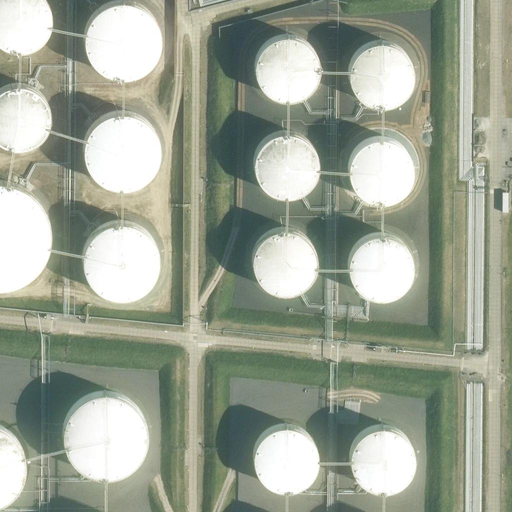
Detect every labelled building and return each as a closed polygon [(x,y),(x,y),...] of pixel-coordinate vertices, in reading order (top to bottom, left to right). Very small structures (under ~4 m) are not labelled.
[(17,49),(19,49),(21,49),(23,49),(25,49),(27,48),(28,48),(30,47),(32,46),(34,45),(36,44),(37,43),(39,42),(41,41),(42,39),(43,38),(45,36),(46,34),(47,33),(48,31),(48,29),(49,26),(50,24),(50,22),(51,20),(51,18),(51,16),(51,14),(50,12),(50,10),(50,9),(49,8),(49,6),(48,5),(47,3),(46,1),(45,0),(0,0),(0,43),(1,44),(2,45),(5,46),(7,47),(9,48),(11,48),(13,49),(15,49),(17,49)] [(119,75),(122,76),(124,75),(126,75),(128,75),(132,74),(135,73),(137,72),(139,72),(141,71),(143,69),(144,68),(146,67),(148,65),(150,63),(151,61),(153,60),(154,58),(155,56),(156,54),(157,52),(157,51),(158,49),(159,47),(159,45),(160,41),(160,39),(160,37),(160,35),(159,32),(159,29),(158,27),(158,25),(157,23),(157,22),(156,20),(154,17),(153,15),(151,14),(150,12),(148,10),(146,8),(144,7),(143,6),(140,4),(138,3),(136,2),(134,1),(131,1),(128,0),(127,0),(115,0),(112,1),(110,1),(108,2),(106,3),(103,5),(101,6),(99,7),(98,8),(96,10),(94,11),(93,13),(92,15),(90,16),(89,19),(88,21),(87,23),(86,24),(86,26),(85,29),(84,32),(84,34),(84,36),(84,38),(84,39),(84,41),(84,44),(85,47),(86,49),(86,50),(87,52),(88,54),(89,57),(90,59),(92,60),(93,62),(94,63),(95,65),(98,67),(99,68),(102,70),(104,71),(107,72),(109,73),(112,74),(114,75),(116,75),(119,75)] [(317,57),(316,54),(315,51),(313,49),(311,46),(310,45),(309,43),(306,41),(304,39),(303,39),(301,38),(299,36),(296,35),(293,35),(290,34),(288,34),(285,34),(282,34),(279,35),(276,36),(273,37),(270,38),(268,40),(266,41),(264,43),(262,45),(260,47),(259,49),(257,52),(257,53),(256,54),(256,56),(255,57),(255,59),(254,62),(254,64),(254,65),(254,67),(254,68),(254,70),(255,72),(255,74),(255,75),(256,77),(257,78),(257,80),(258,82),(260,84),(261,86),(262,87),(265,90),(266,91),(268,92),(269,93),(271,94),(274,95),(277,96),(280,97),(282,98),(285,98),(288,98),(290,98),(293,97),(295,97),(297,96),(300,95),(303,93),(304,92),(306,91),(308,90),(309,88),(311,86),(312,85),(313,84),(314,82),(315,80),(316,78),(317,76),(317,74),(317,73),(318,71),(318,68),(318,66),(318,65),(318,63),(318,61),(317,59),(317,57)] [(364,44),(362,46),(360,47),(359,48),(357,49),(356,51),(354,53),(353,55),(352,57),(351,58),(350,60),(349,62),(349,64),(348,66),(348,68),(348,71),(348,73),(348,75),(348,76),(348,78),(349,80),(349,82),(350,84),(351,86),(352,88),(353,89),(354,91),(355,93),(357,94),(358,96),(360,97),(361,98),(364,100),(366,101),(368,102),(371,103),(373,103),(375,104),(377,104),(379,104),(381,104),(383,104),(385,104),(387,103),(389,103),(391,102),(393,101),(395,100),(396,99),(398,98),(401,97),(401,96),(403,95),(404,93),(405,91),(407,90),(408,88),(409,86),(409,85),(410,84),(410,82),(411,80),(411,78),(412,75),(412,73),(412,72),(412,70),(412,68),(411,66),(411,65),(411,63),(410,62),(410,60),(409,58),(407,56),(406,54),(405,51),(403,50),(401,48),(399,47),(398,45),(396,44),(393,43),(392,42),(389,41),(387,41),(384,40),(382,40),(380,40),(377,40),(375,40),(373,41),(370,42),(368,42),(365,43),(364,44)] [(16,147),(18,147),(20,147),(22,146),(24,146),(26,146),(28,145),(30,144),(32,143),(35,142),(36,141),(38,139),(39,138),(41,137),(42,135),(43,134),(45,132),(46,130),(47,128),(47,127),(48,125),(49,123),(49,121),(49,119),(50,117),(50,115),(50,113),(49,111),(49,109),(49,107),(48,105),(47,103),(47,101),(46,99),(45,98),(43,96),(42,94),(41,93),(39,91),(38,90),(36,89),(35,88),(33,87),(31,86),(29,85),(27,84),(26,84),(24,83),(22,83),(20,83),(18,83),(16,83),(14,83),(12,83),(10,84),(8,84),(5,85),(3,86),(1,87),(0,88),(0,141),(0,142),(2,143),(4,144),(7,145),(9,145),(12,146),(14,146),(16,147)] [(118,186),(121,186),(123,186),(125,186),(128,186),(130,185),(131,185),(132,185),(134,184),(136,183),(138,182),(140,181),(142,180),(144,178),(146,177),(148,175),(149,174),(151,172),(152,170),(153,168),(154,166),(155,164),(156,164),(157,161),(157,159),(158,156),(159,154),(159,152),(159,150),(159,148),(159,145),(159,142),(158,140),(157,137),(157,135),(156,133),(155,131),(154,129),(152,126),(151,124),(149,123),(148,121),(145,119),(144,117),(142,116),(140,115),(137,114),(135,113),(133,112),(131,111),(129,111),(126,110),(124,110),(122,110),(119,110),(117,110),(114,111),(112,111),(110,112),(108,112),(105,114),(103,115),(101,116),(98,117),(97,119),(95,120),(94,122),(92,123),(91,125),(89,128),(88,130),(87,132),(86,133),(85,135),(85,137),(84,138),(84,140),(83,142),(83,144),(83,148),(83,150),(83,152),(83,154),(84,155),(84,157),(85,159),(86,162),(87,164),(88,167),(89,169),(90,170),(91,172),(93,174),(94,175),(97,177),(98,179),(100,180),(103,182),(105,183),(108,184),(110,185),(113,185),(116,186),(118,186)] [(279,131),(277,131),(274,132),(272,133),(270,134),(268,135),(266,136),(265,137),(263,139),(262,140),(260,142),(259,143),(258,145),(257,147),(256,149),(255,150),(254,152),(254,154),(253,156),(253,158),(253,160),(253,162),(253,164),(253,166),(254,168),(254,170),(255,172),(255,174),(256,176),(257,178),(258,179),(259,181),(260,183),(262,184),(263,186),(266,188),(267,189),(269,190),(271,191),(272,192),(274,192),(276,193),(278,193),(280,194),(281,194),(283,194),(285,194),(286,194),(289,194),(291,194),(293,193),(295,192),(297,192),(299,191),(301,190),(302,189),(304,188),(306,187),(307,185),(309,184),(310,182),(312,180),(312,179),(313,177),(314,175),(315,173),(316,171),(316,169),(317,167),(317,165),(317,163),(317,161),(317,159),(316,157),(316,154),(315,152),(314,150),(314,148),(313,146),(312,144),(310,142),(308,140),(306,138),(305,137),(303,136),(301,135),(300,134),(298,133),(295,132),(293,131),(291,131),(289,130),(286,130),(283,130),(281,130),(279,131)] [(409,156),(408,154),(407,151),(405,149),(404,147),(402,145),(401,144),(398,142),(396,140),(393,139),(391,138),(388,137),(385,136),(382,136),(379,136),(377,136),(374,136),(371,137),(368,138),(366,139),(363,141),(361,142),(359,144),(357,146),(355,147),(354,149),(352,151),(351,154),(350,156),(349,158),(349,159),(349,160),(348,162),(348,163),(348,165),(348,167),(348,169),(348,170),(348,172),(348,173),(349,175),(349,177),(350,179),(350,181),(351,183),(352,184),(353,185),(354,187),(355,188),(356,189),(357,190),(358,191),(360,193),(361,194),(363,195),(365,196),(367,197),(370,198),(372,199),(374,199),(376,200),(378,200),(381,200),(384,200),(386,199),(388,199),(391,198),(393,197),(395,196),(396,195),(398,194),(400,192),(401,192),(403,190),(404,189),(405,187),(406,186),(407,185),(408,183),(409,181),(409,180),(410,178),(410,176),(411,175),(411,173),(412,171),(412,168),(411,165),(411,163),(411,161),(411,160),(410,158),(409,156)] [(0,285),(3,285),(7,285),(10,284),(12,283),(15,283),(17,282),(21,280),(23,279),(26,277),(29,274),(31,273),(33,271),(35,269),(38,266),(40,263),(42,260),(44,256),(45,254),(46,253),(47,250),(48,247),(48,244),(49,242),(49,240),(49,238),(50,237),(50,234),(50,231),(50,230),(49,227),(49,225),(49,222),(48,221),(47,217),(47,215),(45,211),(44,209),(43,207),(42,204),(41,203),(39,200),(37,198),(36,197),(34,195),(32,193),(30,192),(27,189),(24,187),(22,186),(18,184),(15,183),(11,182),(8,181),(6,180),(2,180),(0,179),(0,285)] [(118,296),(120,296),(122,296),(125,295),(128,295),(130,294),(132,294),(135,293),(137,292),(139,291),(141,290),(143,288),(144,287),(146,286),(148,283),(150,282),(151,280),(152,278),(153,276),(154,274),(155,273),(156,271),(156,269),(157,267),(157,265),(158,263),(158,260),(158,259),(158,257),(158,256),(158,254),(158,252),(157,250),(157,247),(156,244),(155,242),(154,240),(152,237),(151,236),(150,234),(148,232),(147,231),(144,228),(143,227),(141,226),(139,225),(136,223),(134,222),(132,222),(130,221),(128,220),(125,220),(123,220),(121,220),(119,220),(117,220),(115,220),(111,221),(109,221),(106,222),(104,223),(102,224),(100,225),(97,227),(96,228),(94,230),(92,232),(90,234),(89,236),(87,238),(86,240),(85,242),(84,245),(83,247),(83,249),(83,251),(82,253),(82,255),(82,257),(82,259),(82,262),(82,263),(83,265),(83,268),(84,271),(85,273),(86,275),(88,278),(89,280),(90,282),(93,284),(94,286),(96,287),(97,288),(100,290),(102,291),(105,293),(108,294),(110,295),(112,295),(116,296),(118,296)] [(303,233),(301,232),(298,230),(297,230),(294,228),(292,228),(289,227),(287,227),(285,227),(282,227),(280,227),(278,227),(276,228),(273,228),(271,229),(269,230),(268,231),(265,233),(263,234),(261,236),(259,238),(258,240),(257,241),(256,243),(255,245),(254,247),(253,249),(253,250),(252,252),(252,253),(252,255),(252,257),(251,258),(252,260),(252,262),(252,263),(252,265),(253,267),(253,269),(254,271),(255,273),(256,275),(257,276),(258,278),(259,280),(261,281),(262,282),(264,284),(265,285),(267,286),(269,287),(270,288),(273,289),(275,290),(277,290),(279,290),(281,291),(283,291),(285,291),(288,290),(290,290),(292,290),(294,289),(296,288),(298,287),(299,287),(301,285),(303,284),(304,283),(306,282),(307,280),(309,279),(310,277),(311,275),(312,274),(313,272),(313,270),(314,268),(315,266),(315,264),(315,262),(316,260),(316,259),(316,257),(315,255),(315,253),(315,251),(314,249),(313,246),(312,245),(311,243),(310,241),(309,239),(308,238),(306,236),(304,234),(303,233)] [(410,253),(409,252),(408,250),(407,247),(405,245),(403,242),(401,240),(399,239),(397,237),(394,236),(392,234),(389,233),(387,233),(384,232),(382,232),(379,232),(376,232),(373,233),(370,233),(368,234),(365,235),(363,237),(360,238),(358,240),(356,242),(354,245),(353,246),(352,247),(351,250),(350,252),(349,254),(349,255),(348,256),(348,257),(348,258),(348,260),(347,263),(347,266),(348,269),(348,271),(349,273),(349,275),(350,277),(352,280),(353,282),(354,284),(356,286),(358,288),(359,289),(361,290),(363,291),(364,292),(367,294),(370,295),(373,295),(375,296),(377,296),(379,296),(381,296),(384,296),(387,295),(390,294),(392,294),(394,293),(395,292),(397,291),(400,289),(402,287),(404,285),(405,283),(406,282),(408,279),(409,276),(410,274),(410,272),(411,270),(411,268),(411,265),(411,263),(411,261),(411,259),(411,258),(411,257),(410,255),(410,253)] [(119,393),(117,392),(113,392),(111,391),(108,391),(105,391),(102,391),(100,391),(97,391),(94,392),(92,393),(88,394),(85,395),(83,396),(80,398),(79,399),(76,402),(73,404),(72,406),(71,408),(70,409),(68,412),(67,414),(66,415),(65,417),(65,418),(64,420),(64,422),(63,424),(63,425),(63,427),(62,429),(62,431),(62,434),(63,437),(63,438),(63,440),(64,443),(64,444),(64,446),(65,448),(66,449),(67,451),(68,453),(69,455),(70,457),(72,460),(74,462),(75,462),(76,464),(78,465),(80,467),(83,469),(86,470),(88,471),(90,472),(92,473),(95,474),(98,474),(100,475),(104,475),(106,475),(108,475),(111,474),(114,474),(116,473),(119,472),(121,472),(123,471),(125,469),(128,468),(131,466),(132,464),(134,463),(136,461),(137,459),(139,457),(140,454),(142,452),(143,450),(144,448),(144,446),(145,444),(145,443),(146,440),(146,438),(146,436),(147,432),(146,430),(146,428),(146,425),(145,423),(145,422),(144,420),(144,419),(143,416),(143,415),(142,413),(141,411),(140,410),(139,408),(137,407),(136,405),(134,403),(133,401),(130,399),(128,398),(126,397),(124,395),(121,394),(119,393)] [(276,424),(275,425),(273,426),(271,427),(269,427),(267,428),(265,430),(263,432),(261,434),(260,435),(259,437),(257,439),(256,440),(256,442),(255,444),(254,446),(254,448),(253,450),(253,452),(253,454),(253,455),(253,456),(253,458),(253,460),(253,462),(254,464),(254,466),(255,468),(256,469),(257,471),(258,473),(259,475),(260,476),(262,478),(263,479),(265,480),(266,482),(268,483),(270,484),(271,485),(273,485),(275,486),(278,487),(280,487),(282,487),(284,488),(286,487),(288,487),(290,487),(292,487),(294,486),(296,485),(298,485),(300,484),(302,483),(303,482),(305,480),(306,479),(308,478),(309,476),(310,475),(312,473),(313,471),(314,469),(314,468),(315,467),(315,465),(316,463),(316,461),(317,459),(317,458),(317,456),(317,454),(317,452),(316,449),(316,447),(315,445),(314,443),(313,440),(312,439),(311,437),(309,435),(308,433),(306,432),(305,430),(303,429),(301,428),(299,427),(297,426),(294,425),(292,424),(290,424),(288,424),(286,423),(283,423),(280,424),(278,424),(276,424)] [(364,429),(363,430),(361,431),(359,433),(358,434),(357,435),(355,437),(354,439),(353,440),(352,442),(351,444),(351,446),(350,449),(349,451),(349,453),(349,455),(349,457),(349,459),(349,461),(350,463),(350,465),(351,467),(351,469),(352,470),(353,471),(354,473),(355,475),(356,476),(357,478),(359,480),(361,481),(363,483),(364,484),(366,485),(368,486),(370,486),(372,487),(374,487),(376,488),(378,488),(381,488),(383,488),(385,488),(388,488),(390,487),(392,487),(393,486),(395,485),(397,484),(399,483),(400,482),(402,481),(403,479),(405,478),(406,477),(407,475),(408,474),(409,472),(410,470),(411,468),(412,466),(412,465),(413,463),(413,460),(413,458),(413,456),(413,455),(413,454),(413,452),(412,450),(412,448),(412,447),(411,445),(410,443),(409,441),(408,439),(407,437),(405,435),(403,433),(403,432),(401,431),(399,430),(397,428),(395,427),(393,427),(390,426),(389,425),(386,424),(384,424),(381,424),(378,424),(376,424),(374,425),(372,426),(369,427),(367,427),(364,429)] [(10,432),(9,431),(8,430),(6,429),(3,427),(1,426),(0,425),(0,501),(1,501),(4,499),(7,498),(9,496),(10,495),(12,493),(14,491),(15,490),(17,488),(18,486),(19,484),(20,482),(21,480),(21,479),(22,476),(23,474),(23,473),(24,471),(24,469),(24,466),(24,464),(24,462),(24,461),(24,458),(24,456),(23,454),(23,451),(22,449),(22,448),(21,446),(20,444),(18,442),(17,440),(16,438),(14,436),(13,435),(10,432)]
